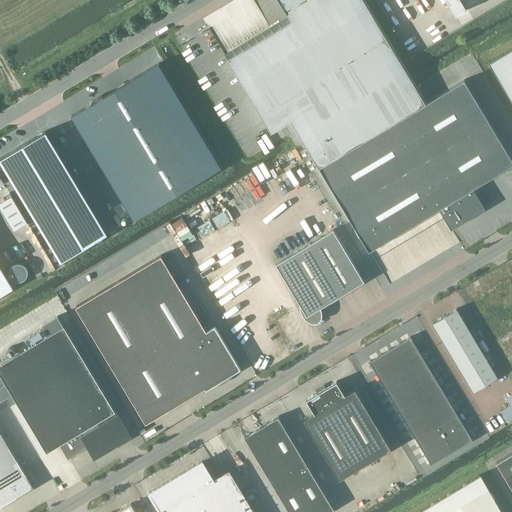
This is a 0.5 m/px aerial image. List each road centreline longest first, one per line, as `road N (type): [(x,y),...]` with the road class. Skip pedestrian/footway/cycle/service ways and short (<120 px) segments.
road 1 (unclassified): [(58,511),(511,240)]
road 2 (unclassified): [(205,0),(0,123)]
